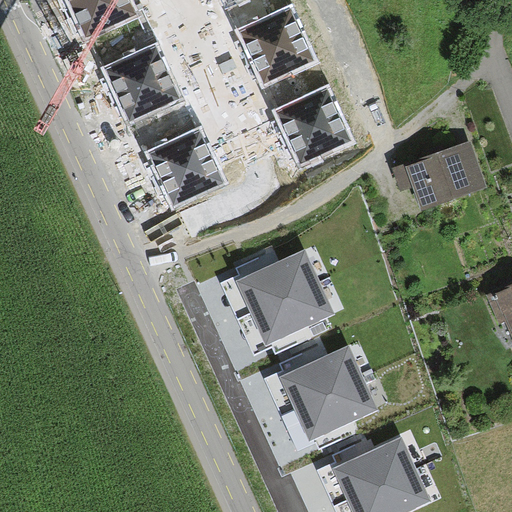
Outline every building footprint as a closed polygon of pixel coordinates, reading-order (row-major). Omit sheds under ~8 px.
[(133,0),(64,0),(83,42),(141,17),(133,0)] [(292,3),(235,28),(261,87),(318,62),(292,3)] [(159,42),(101,67),(127,126),(185,101),(159,42)] [(331,86),(273,111),(299,170),(357,145),(331,86)] [(202,126),(144,151),(170,210),(228,185),(202,126)] [(470,146),(404,171),(421,216),(488,191),(470,146)] [(305,249),(276,262),(272,252),(237,268),(242,279),(237,281),(265,343),(270,341),(276,353),(316,335),(311,325),(335,314),(305,249)] [(511,288),(491,298),(511,346),(511,288)] [(349,343),(320,356),(316,347),(281,362),(286,374),(281,376),(309,438),(315,436),(320,448),(360,430),(356,419),(379,409),(349,343)] [(402,435),(372,448),(368,439),(333,454),(338,466),(334,468),(353,511),(408,511),(431,501),(402,435)]
